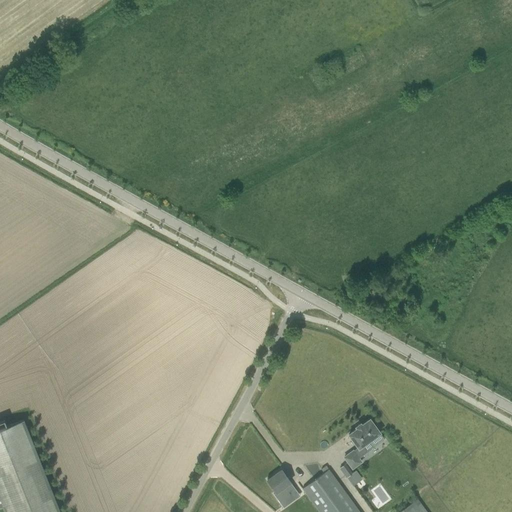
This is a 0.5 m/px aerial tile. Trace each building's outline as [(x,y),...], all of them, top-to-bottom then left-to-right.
[(362,446),(379,433),(378,431),(380,430),(376,426),(375,427),(369,419),(361,425),(360,424),(355,427),(356,429),(348,435),(358,448),(353,452),(352,451),(344,457),(352,469),(361,462),(358,458),(366,451),(362,446)] [(0,426),(0,498),(5,511),(59,511),(23,420),(16,423),(15,420),(0,426)] [(344,464),(339,468),(346,477),(351,473),(344,464)] [(291,497),(287,491),(293,486),(290,482),(287,478),(281,470),(267,480),(276,493),(283,502),(291,497)] [(312,502),(319,511),(358,511),(334,478),(328,470),(303,488),(305,491),(293,500),(301,511),(312,502)] [(425,511),(417,500),(401,511),(425,511)]
